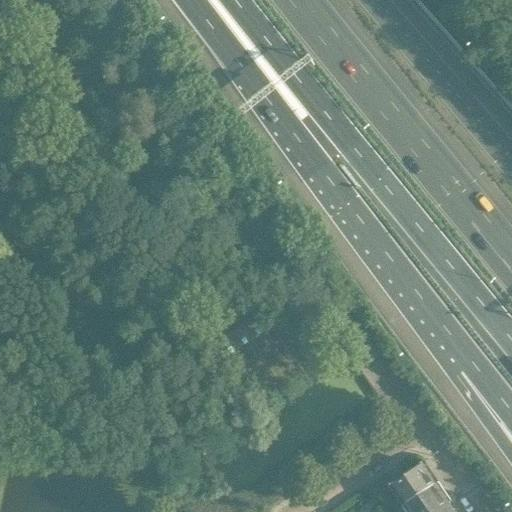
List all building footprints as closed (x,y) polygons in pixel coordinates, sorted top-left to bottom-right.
[(164,185),(160,167),(148,169),(151,187),(164,185)] [(194,314),(233,370),(272,343),(234,287),(194,314)] [(398,503),(432,481),(432,480),(434,479),(426,466),(423,467),(421,463),(380,491),(391,508),(398,503)] [(404,511),(429,511),(448,500),(443,491),(439,491),(432,480),(432,481),(398,503),(404,511)] [(448,500),(429,511),(456,511),(453,511),(447,503),(449,500),(448,500)]
